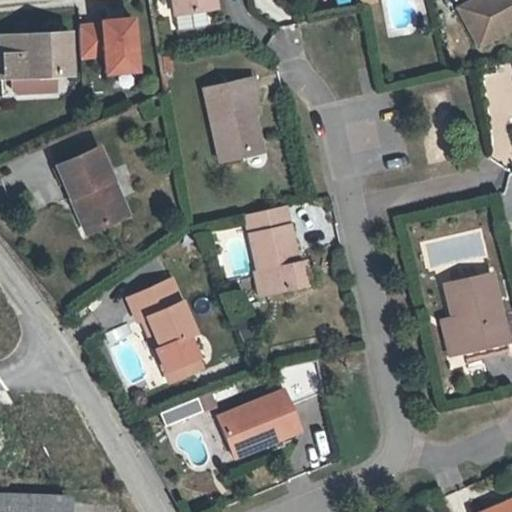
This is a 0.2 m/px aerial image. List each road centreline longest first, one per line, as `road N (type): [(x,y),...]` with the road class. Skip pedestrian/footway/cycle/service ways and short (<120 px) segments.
road 1 (residential): [(0,274),(83,397),(145,511)]
road 2 (residential): [(347,212),(397,460)]
road 3 (residential): [(276,41),(330,125),(347,212)]
road 4 (residential): [(474,182),(347,212)]
road 5 (residential): [(286,511),(397,460)]
road 6 (residential): [(397,460),(443,460),(511,431)]
